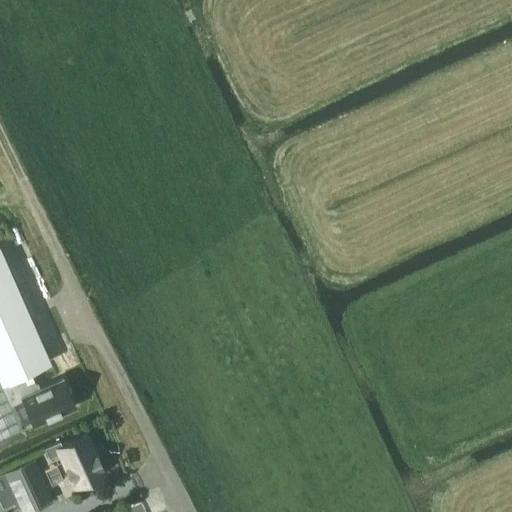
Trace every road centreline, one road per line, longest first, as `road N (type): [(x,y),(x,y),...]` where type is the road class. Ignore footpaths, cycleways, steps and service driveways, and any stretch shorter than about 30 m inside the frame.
road 1 (unclassified): [(189,511),(62,259)]
road 2 (track): [(62,259),(0,131)]
